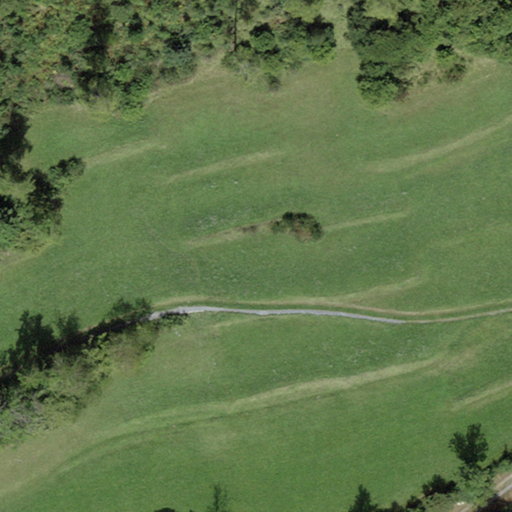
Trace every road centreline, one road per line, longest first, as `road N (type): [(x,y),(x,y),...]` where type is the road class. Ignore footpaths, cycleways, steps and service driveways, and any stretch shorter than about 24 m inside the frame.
road 1 (track): [(511,306),(435,317),(192,304),(112,323),(0,376)]
road 2 (primary): [(511,187),(0,137)]
